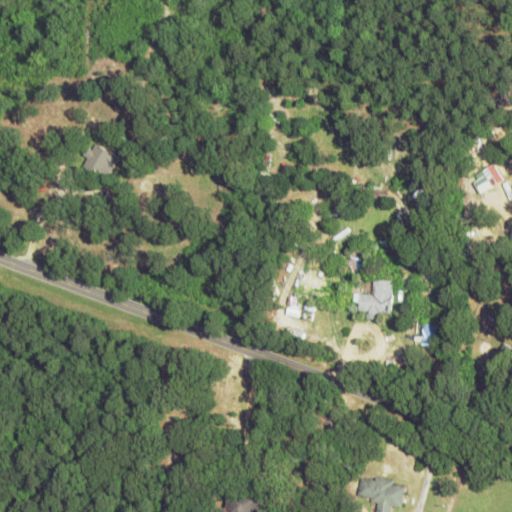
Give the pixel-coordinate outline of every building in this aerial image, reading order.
[(118,155),(94,144),(83,167),(107,179),(118,155)] [(392,279),(374,278),(373,294),(355,293),(354,311),(366,311),(366,318),(376,318),(376,314),(391,314),(392,279)] [(415,336),(414,345),(437,346),(437,323),(421,323),(421,336),(415,336)] [(400,508),(405,486),(392,484),(393,480),(374,476),(374,480),(360,477),(357,496),(378,500),(375,511),(390,511),(391,506),(400,508)] [(258,511),(260,511),(257,494),(228,499),(230,511),(258,511)]
